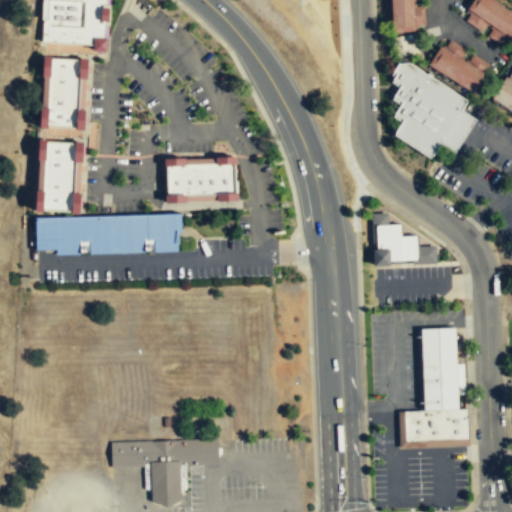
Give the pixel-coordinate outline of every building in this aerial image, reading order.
[(106,0),(104,44),(42,41),(43,0),(106,0)] [(384,0),(387,30),(410,29),(407,0),(384,0)] [(511,12),(491,0),(473,0),(461,20),(510,50),(511,46),(511,12)] [(471,94),(483,74),(435,44),(423,63),(471,94)] [(76,127),(80,58),(48,57),(44,125),(76,127)] [(472,118),(449,152),(434,142),(424,156),(388,134),(398,118),(388,111),(397,100),(388,94),(396,82),(387,77),(391,72),(387,70),(393,62),(405,61),(463,99),(457,109),(472,118)] [(511,114),(511,66),(509,65),(490,103),(511,114)] [(74,142),(72,210),(40,209),(43,140),(74,142)] [(235,200),(233,158),(165,159),(166,202),(235,200)] [(33,217),(35,250),(55,249),(55,254),(177,251),(176,244),(178,243),(178,234),(180,231),(180,213),(33,217)] [(434,245),(417,245),(417,236),(401,236),(401,225),(387,225),(387,215),(371,215),(371,263),(434,263),(434,245)] [(418,410),(453,409),(450,327),(415,328),(418,410)] [(467,408),(453,409),(418,410),(399,411),(400,441),(468,439),(467,408)] [(110,441),(217,437),(218,462),(179,463),(180,499),(166,506),(150,500),(149,465),(111,467),(110,441)]
